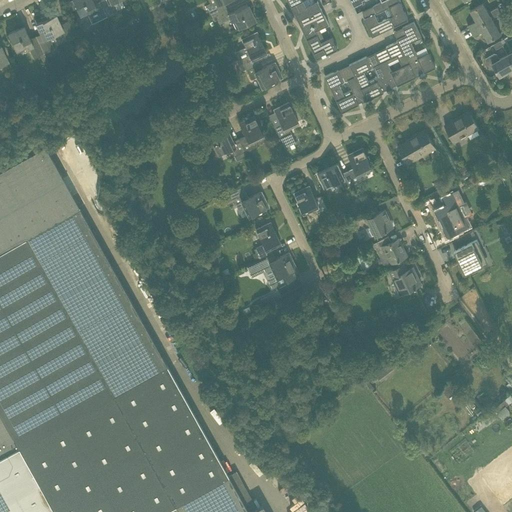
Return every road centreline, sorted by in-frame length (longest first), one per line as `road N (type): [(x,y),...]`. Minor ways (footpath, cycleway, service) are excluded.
road 1 (track): [(511,365),(457,303),(370,354),(342,382),(308,394),(235,335)]
road 2 (unclassified): [(457,303),(367,124)]
road 3 (unclassified): [(322,281),(272,173),(332,137)]
